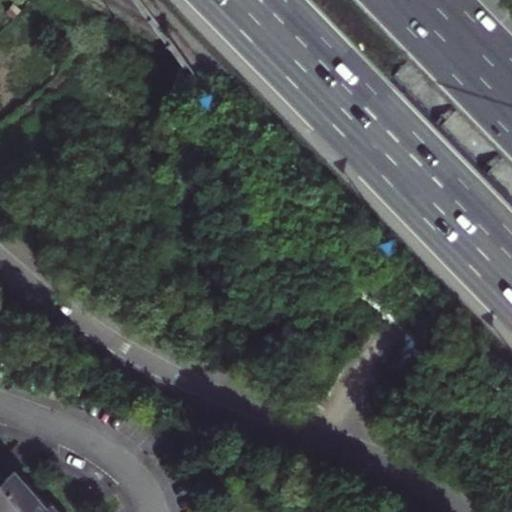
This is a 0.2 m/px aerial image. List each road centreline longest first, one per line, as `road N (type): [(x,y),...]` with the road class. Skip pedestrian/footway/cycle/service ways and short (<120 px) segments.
road 1 (residential): [(475,511),(382,455),(156,365),(76,317),(0,256)]
road 2 (motorway): [(249,0),(511,269)]
road 3 (residential): [(154,511),(130,469),(105,449),(0,406)]
road 4 (motorway): [(511,90),(422,0)]
